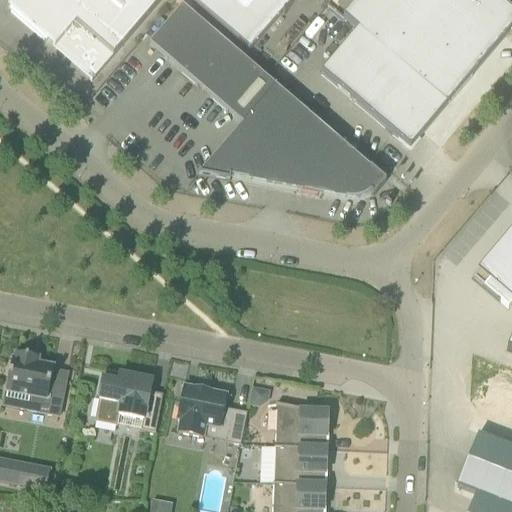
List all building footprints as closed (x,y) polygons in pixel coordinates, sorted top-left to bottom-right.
[(50,40),(94,78),(90,82),(92,84),(163,0),(21,0),(14,9),(48,38),(44,43),(46,44),(50,40)] [(296,0),(187,0),(250,53),(283,15),(286,16),(295,1),(296,0)] [(511,31),(511,15),(493,0),(360,0),(343,21),(358,33),(321,77),(392,137),(410,152),(511,31)] [(149,48),(242,127),(275,89),(182,9),(149,48)] [(323,130),(275,89),(242,127),(201,175),(198,174),(198,178),(230,184),(230,179),(349,201),(354,202),(359,201),(363,200),(367,197),(370,195),(373,198),(386,184),(370,170),(338,143),(323,130)] [(511,236),(501,249),(500,248),(474,278),(501,301),(501,302),(509,309),(511,305),(511,236)] [(53,369),(38,366),(39,361),(15,357),(14,362),(12,361),(3,408),(59,419),(65,388),(68,376),(66,376),(53,373),(53,369)] [(152,383),(147,382),(147,385),(140,383),(141,381),(105,374),(99,402),(103,403),(100,422),(117,425),(116,429),(117,429),(119,417),(143,422),(140,433),(155,437),(163,399),(163,398),(149,395),(152,383)] [(249,408),(260,410),(268,405),(270,394),(252,390),(249,408)] [(181,423),(178,435),(241,448),(247,416),(246,415),(225,411),(227,399),(231,400),(232,399),(192,391),(192,393),(193,393),(192,398),(182,396),(181,402),(180,403),(177,422),(181,423)] [(275,450),(328,452),(326,452),(326,446),(327,432),(329,432),(329,431),(327,431),(327,415),(315,414),(276,407),(276,408),(277,408),(275,450)] [(511,511),(511,451),(477,437),(458,489),(475,496),(469,511),(511,511)] [(328,469),(328,467),(326,467),(326,453),(328,453),(328,452),(275,450),(274,487),(327,489),(327,488),(325,488),(325,482),(325,469),(328,469)] [(0,486),(47,495),(52,472),(0,461),(0,486)] [(63,481),(60,495),(74,498),(76,484),(63,481)] [(326,505),(326,504),(324,504),(325,490),(327,490),(327,489),(274,487),(272,511),(323,511),(324,505),(326,505)] [(172,511),(173,505),(152,502),(150,511),(172,511)]
